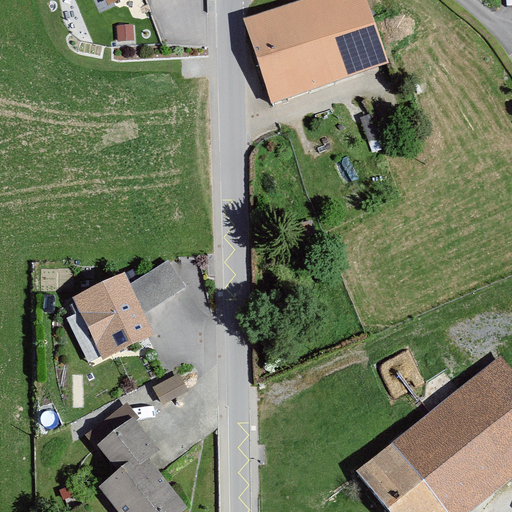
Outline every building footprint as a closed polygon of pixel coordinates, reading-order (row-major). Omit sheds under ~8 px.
[(363,0),(336,0),(250,28),(273,99),(384,62),(363,0)] [(168,264),(129,287),(144,312),(183,290),(168,264)] [(68,313),(95,366),(146,340),(119,287),(68,313)] [(186,388),(179,376),(154,389),(161,402),(186,388)] [(374,475),(403,511),(459,511),(511,470),(511,431),(480,391),(374,475)] [(122,511),(178,511),(179,511),(140,460),(149,453),(128,425),(100,447),(116,469),(100,482),(122,511)]
